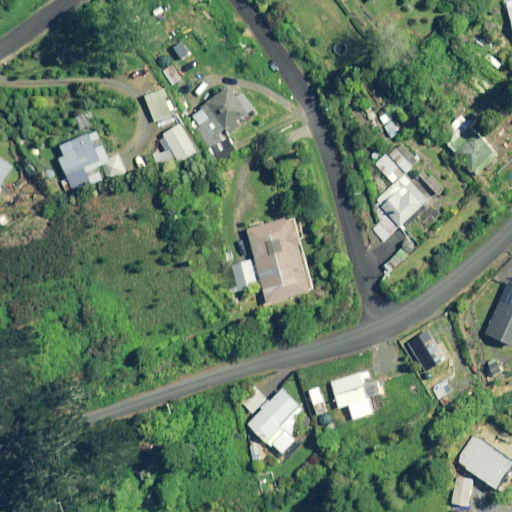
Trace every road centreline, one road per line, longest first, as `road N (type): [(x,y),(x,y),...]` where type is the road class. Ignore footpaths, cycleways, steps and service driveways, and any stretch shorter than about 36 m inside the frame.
road 1 (unclassified): [(0,441),(383,328)]
road 2 (residential): [(383,328),(313,106),(293,67),(237,0)]
road 3 (unclassified): [(383,328),(426,303),(511,226)]
